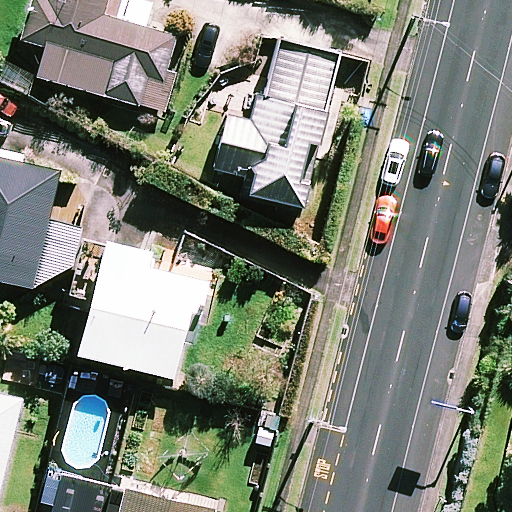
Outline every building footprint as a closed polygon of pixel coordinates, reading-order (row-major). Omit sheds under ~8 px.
[(110,0),(51,0),(49,8),(35,4),(23,50),(49,57),(41,86),(165,120),(184,48),(145,37),(152,12),(110,1),(110,0)] [(243,209),(311,222),(316,195),(304,193),(311,158),(320,159),(339,61),(278,49),(267,104),(258,102),(252,130),(227,125),(216,179),(248,185),(243,209)] [(59,181),(0,167),(0,289),(32,296),(74,276),(82,235),(49,230),(59,181)] [(154,268),(106,258),(82,365),(175,387),(184,349),(194,351),(207,293),(151,280),(154,268)] [(0,505),(23,410),(0,404),(0,505)] [(104,511),(108,494),(53,484),(47,511),(104,511)] [(164,511),(127,503),(124,511),(164,511)]
